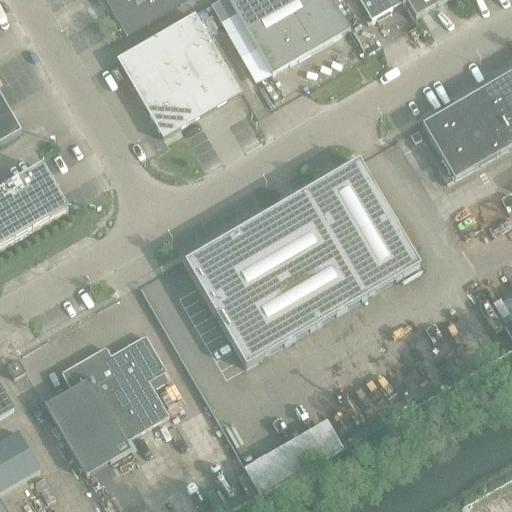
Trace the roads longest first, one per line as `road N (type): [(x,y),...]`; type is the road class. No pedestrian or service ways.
road 1 (unknown): [(121,241),(210,386),(244,385),(376,306),(430,257),(350,111)]
road 2 (unclassified): [(158,218),(511,20)]
road 3 (unclassified): [(158,218),(28,0)]
road 4 (unclassified): [(0,313),(158,218)]
